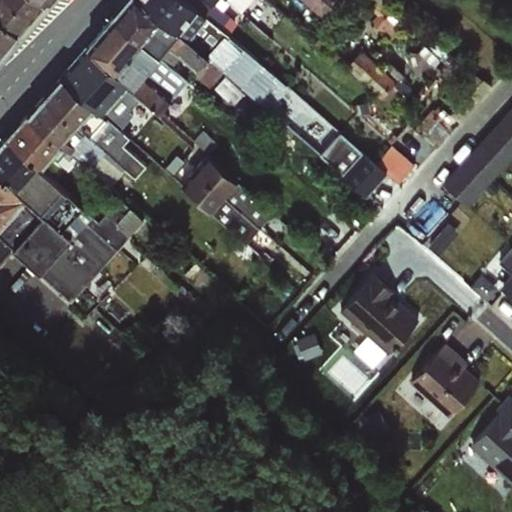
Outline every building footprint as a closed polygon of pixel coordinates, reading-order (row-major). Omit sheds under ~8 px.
[(0,0),(0,18),(17,32),(29,18),(8,0),(0,0)] [(42,1),(40,0),(8,0),(29,18),(42,1)] [(225,101),(239,86),(144,0),(122,0),(111,14),(173,64),(178,59),(225,101)] [(286,84),(221,26),(191,0),(144,0),(239,86),(266,108),(286,84)] [(224,0),(191,0),(221,26),(229,14),(220,6),(225,0),(224,0)] [(248,0),(224,0),(225,0),(239,12),(248,0)] [(302,0),(328,22),(349,0),(302,0)] [(187,79),(173,64),(111,14),(87,43),(139,93),(160,112),(187,79)] [(0,51),(17,32),(0,18),(0,51)] [(126,108),(139,93),(87,43),(62,74),(122,131),(128,136),(135,128),(127,119),(130,113),(126,108)] [(118,137),(122,131),(62,74),(44,94),(124,169),(134,176),(145,163),(118,137)] [(109,188),(124,169),(44,94),(27,113),(60,146),(109,188)] [(511,106),(441,187),(471,213),(511,167),(511,106)] [(41,166),(60,146),(27,113),(6,136),(41,166)] [(409,126),(360,181),(371,191),(391,169),(403,180),(432,147),(409,126)] [(345,128),(325,150),(346,169),(366,147),(345,128)] [(6,136),(0,142),(0,175),(103,264),(143,219),(118,194),(97,218),(41,166),(6,136)] [(247,240),(276,212),(213,146),(184,174),(247,240)] [(362,182),(379,156),(366,147),(348,173),(362,182)] [(383,201),(401,182),(390,172),(372,191),(383,201)] [(70,300),(103,264),(0,175),(0,264),(13,251),(70,300)] [(511,245),(510,244),(499,257),(511,268),(499,284),(511,295),(511,245)] [(394,289),(371,270),(338,308),(385,350),(415,316),(391,293),(394,289)] [(467,359),(444,339),(409,380),(448,412),(478,376),(464,364),(467,359)] [(511,399),(508,396),(468,444),(511,480),(511,478),(511,399)]
